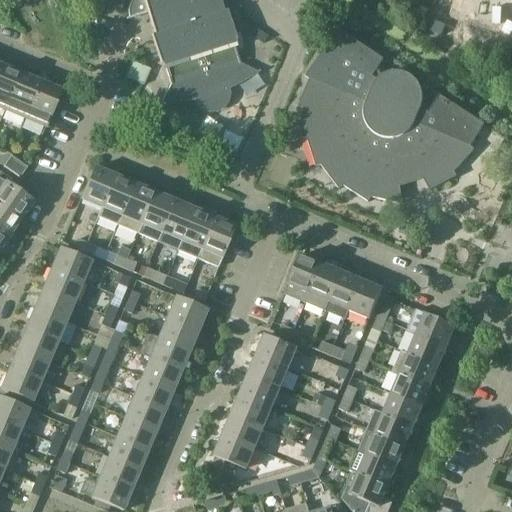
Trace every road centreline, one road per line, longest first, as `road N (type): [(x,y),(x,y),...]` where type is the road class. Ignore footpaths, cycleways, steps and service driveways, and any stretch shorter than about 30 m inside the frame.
road 1 (residential): [(0,294),(40,237),(99,91),(0,49)]
road 2 (residential): [(156,511),(190,419),(215,402),(248,329),(239,307),(275,215)]
road 3 (residential): [(511,312),(275,215)]
